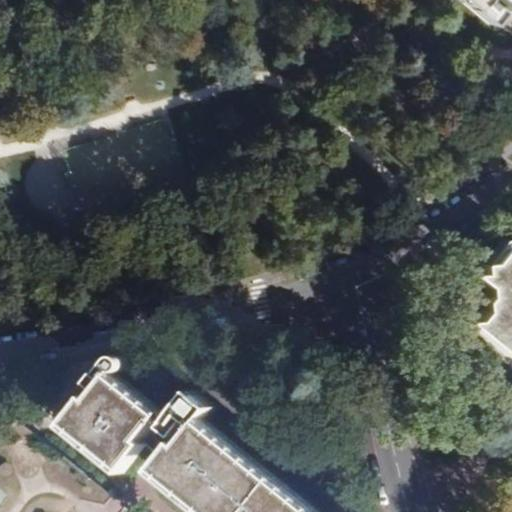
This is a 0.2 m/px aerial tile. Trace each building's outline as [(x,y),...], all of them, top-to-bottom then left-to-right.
[(511,0),(503,0),(509,5),(506,9),(511,13),(511,0)] [(511,245),(506,240),(501,236),(480,261),(480,270),(472,272),(485,283),(486,293),(482,298),(482,309),(474,319),(465,320),(505,354),(504,344),(511,343),(511,245)] [(93,399),(89,395),(67,422),(124,468),(146,441),(142,438),(164,410),(116,371),(93,399)] [(179,440),(156,469),(210,511),(326,511),(208,415),(183,444),(179,440)] [(0,511),(135,511),(18,416),(1,436),(0,437),(0,511)]
